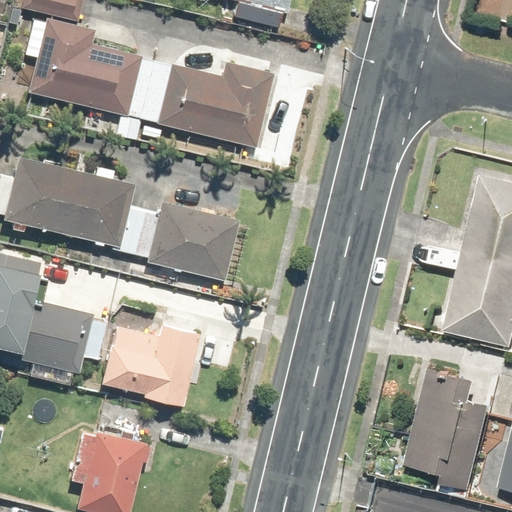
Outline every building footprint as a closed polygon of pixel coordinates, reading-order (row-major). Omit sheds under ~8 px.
[(86,0),(24,0),(24,4),(82,19),(86,0)] [(235,0),(232,16),(284,28),(290,0),(235,0)] [(139,136),(144,115),(261,143),(279,69),(228,56),(224,73),(91,40),(95,24),(53,13),(35,88),(123,109),(117,131),(139,136)] [(0,166),(0,213),(227,280),(243,226),(166,204),(163,214),(134,205),(140,184),(27,151),(21,172),(0,166)] [(511,176),(484,171),(452,326),(511,338),(511,176)] [(0,337),(20,342),(18,354),(35,358),(32,372),(73,381),(76,366),(83,368),(86,355),(102,359),(109,323),(93,320),(95,310),(38,298),(46,257),(0,247),(0,337)] [(161,330),(120,321),(107,380),(150,390),(149,395),(189,404),(206,326),(164,317),(161,330)] [(466,378),(430,369),(408,459),(446,468),(443,479),(474,487),(494,404),(461,396),(466,378)] [(130,511),(148,436),(90,423),(77,481),(85,483),(80,502),(121,511),(130,511)] [(511,439),(503,481),(511,483),(511,439)]
